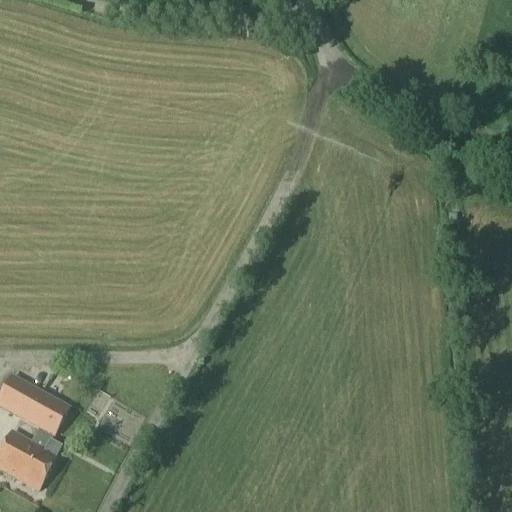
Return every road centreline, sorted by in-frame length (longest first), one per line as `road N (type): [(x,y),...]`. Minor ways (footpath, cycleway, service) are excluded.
road 1 (unclassified): [(185,361),(292,180),(333,65)]
road 2 (unclassified): [(511,177),(433,137),(333,65)]
road 3 (unclassified): [(185,361),(0,354)]
road 4 (unclassified): [(108,511),(185,361)]
